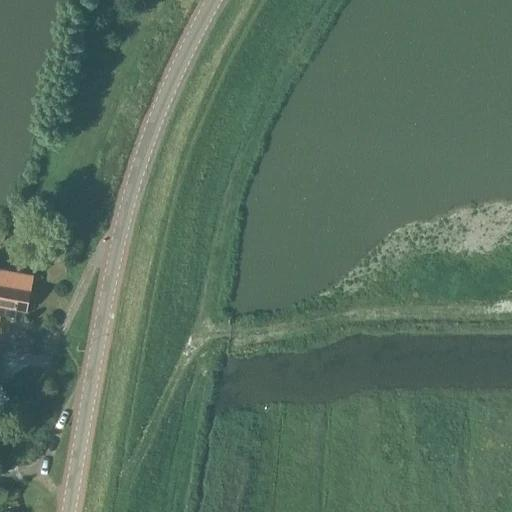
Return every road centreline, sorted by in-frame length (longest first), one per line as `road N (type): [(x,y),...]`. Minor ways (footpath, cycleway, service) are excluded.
road 1 (tertiary): [(70,511),(125,214),(191,37),(213,0)]
road 2 (track): [(359,315),(199,348),(158,414),(123,511)]
